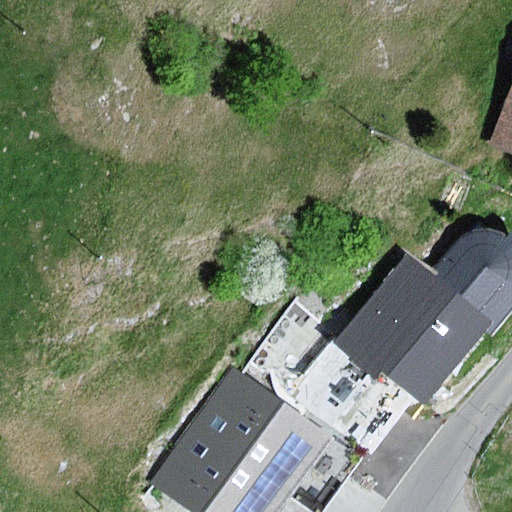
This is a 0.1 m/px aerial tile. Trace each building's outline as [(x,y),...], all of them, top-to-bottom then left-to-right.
[(511,92),(493,145),(511,152),(511,92)] [(460,241),(432,273),(494,325),(504,329),(511,319),(511,231),(498,228),(482,231),(471,235),(460,241)] [(432,273),(409,254),(333,344),(376,380),(382,372),(424,408),(494,325),(432,273)] [(333,434),(233,365),(191,424),(291,494),(333,434)] [(278,511),(291,494),(191,424),(149,484),(189,511),(278,511)]
